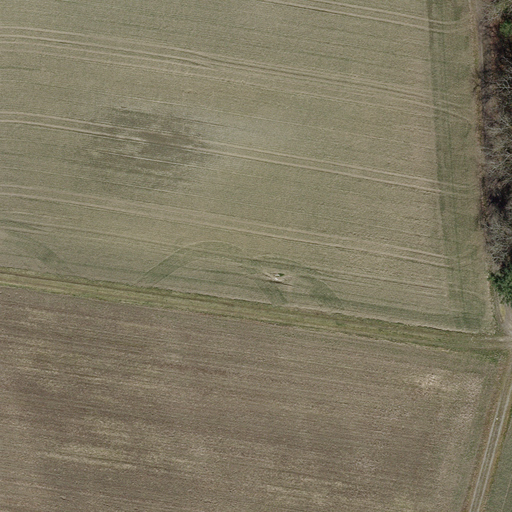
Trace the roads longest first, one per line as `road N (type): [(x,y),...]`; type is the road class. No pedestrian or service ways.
road 1 (track): [(511,315),(476,0)]
road 2 (track): [(511,376),(473,511)]
